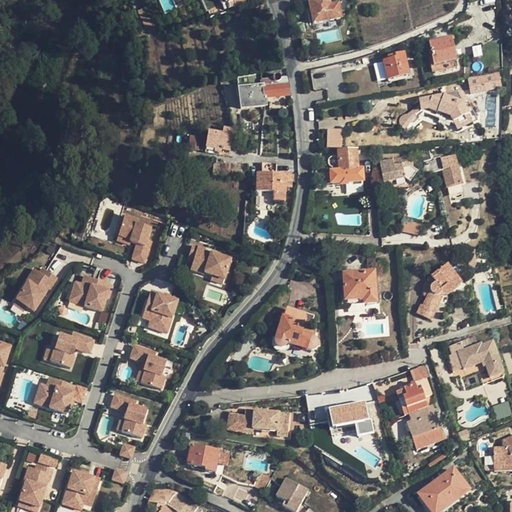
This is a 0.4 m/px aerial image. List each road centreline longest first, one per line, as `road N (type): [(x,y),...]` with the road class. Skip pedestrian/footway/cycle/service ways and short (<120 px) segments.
road 1 (residential): [(273,0),(301,125),(292,233),(270,280),(183,397)]
road 2 (residential): [(183,397),(307,387),(421,356)]
road 3 (residential): [(77,450),(131,276),(94,259)]
road 4 (unknown): [(292,233),(439,247)]
